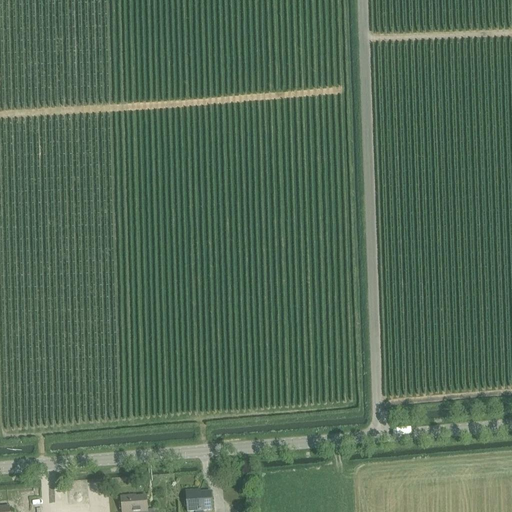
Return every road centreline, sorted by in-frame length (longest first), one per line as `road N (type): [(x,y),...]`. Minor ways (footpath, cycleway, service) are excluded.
road 1 (tertiary): [(0,469),(511,426)]
road 2 (track): [(362,0),(380,436)]
